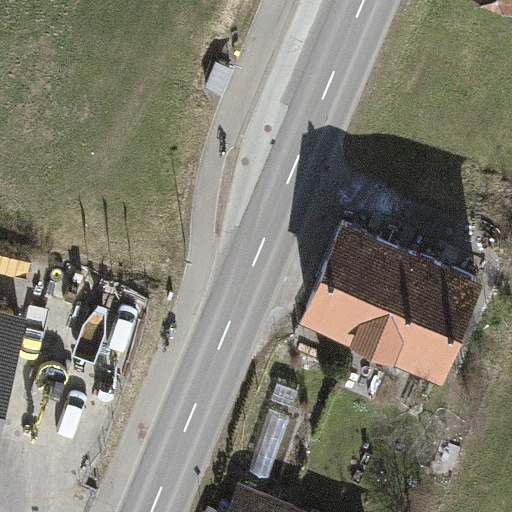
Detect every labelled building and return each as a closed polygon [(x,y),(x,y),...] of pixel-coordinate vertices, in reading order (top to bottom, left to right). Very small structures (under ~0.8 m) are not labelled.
[(233,63),(217,57),(206,87),(221,93),(233,63)] [(293,329),(342,348),(382,244),(333,225),(293,329)] [(432,263),(382,244),(342,348),(392,367),(432,263)] [(483,283),(432,263),(392,367),(442,387),(483,283)] [(0,315),(0,377),(13,319),(0,315)] [(220,511),(303,511),(233,483),(220,511)]
